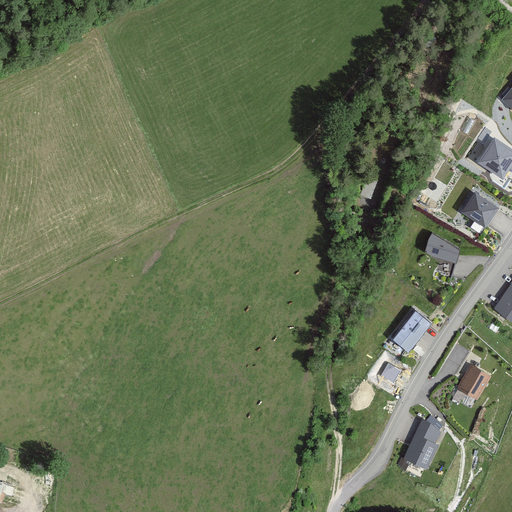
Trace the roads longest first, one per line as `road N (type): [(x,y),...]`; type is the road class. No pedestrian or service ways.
road 1 (track): [(423,0),(287,164),(0,306)]
road 2 (track): [(342,497),(329,386),(338,340),(454,0)]
road 3 (unclassified): [(511,250),(460,321),(380,460),(334,511)]
